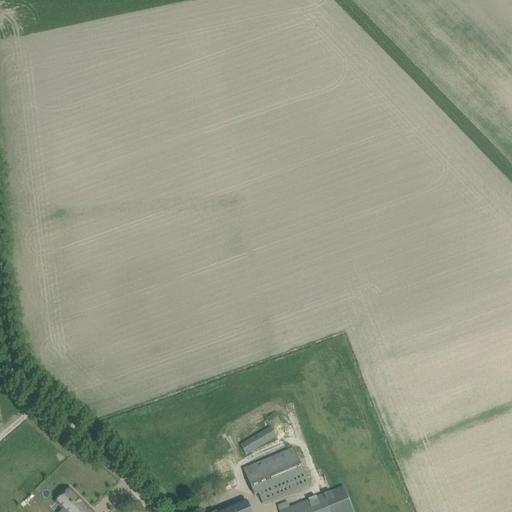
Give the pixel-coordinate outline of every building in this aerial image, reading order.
[(271,427),(241,445),(246,454),(277,436),(271,427)] [(308,485),(293,449),(244,469),(254,495),(260,493),(263,504),(308,485)] [(280,511),(353,511),(344,486),(330,492),(331,496),(325,498),(324,494),(280,511)] [(93,511),(70,488),(55,503),(63,510),(64,511),(93,511)] [(251,511),(246,500),(219,511),(251,511)]
